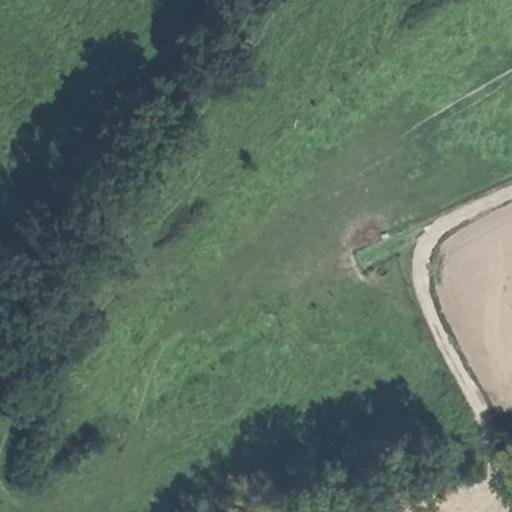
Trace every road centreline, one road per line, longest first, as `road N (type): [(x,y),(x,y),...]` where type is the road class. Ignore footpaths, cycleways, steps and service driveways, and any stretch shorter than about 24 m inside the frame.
road 1 (track): [(511,192),(435,230),(418,252),(424,307),(488,434),(496,501)]
road 2 (track): [(496,501),(372,511)]
